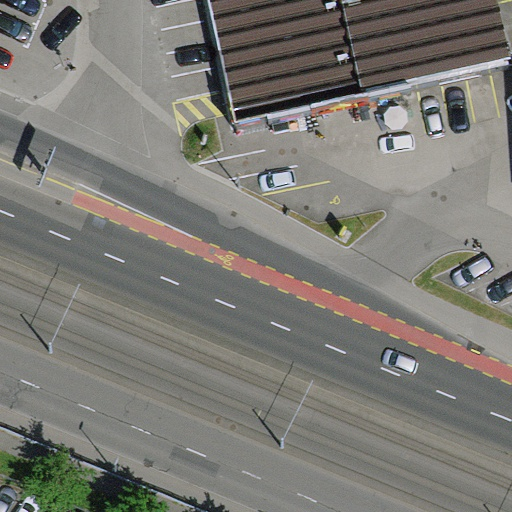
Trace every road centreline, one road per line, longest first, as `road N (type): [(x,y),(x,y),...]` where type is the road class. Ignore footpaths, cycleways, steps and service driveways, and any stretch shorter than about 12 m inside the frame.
road 1 (primary): [(0,368),(353,511)]
road 2 (primary): [(511,397),(162,245)]
road 3 (primary): [(162,245),(87,183),(0,135)]
road 4 (primary): [(162,245),(0,199)]
